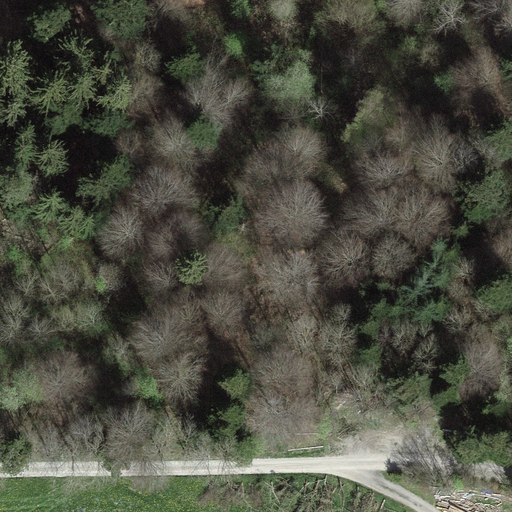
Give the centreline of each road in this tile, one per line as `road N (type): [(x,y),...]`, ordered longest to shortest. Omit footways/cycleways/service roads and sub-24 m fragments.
road 1 (track): [(325,461),(511,472)]
road 2 (track): [(0,23),(154,0)]
road 3 (track): [(437,511),(325,461)]
